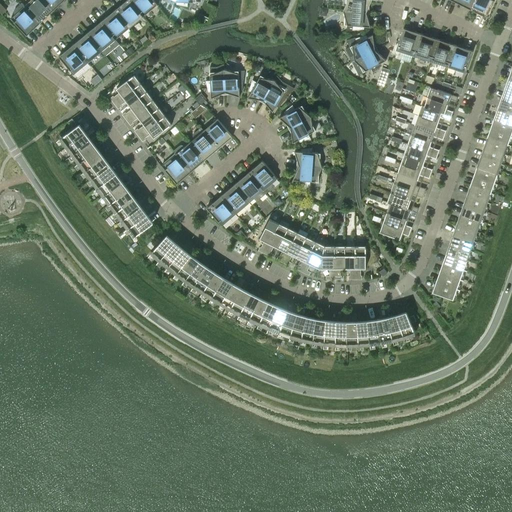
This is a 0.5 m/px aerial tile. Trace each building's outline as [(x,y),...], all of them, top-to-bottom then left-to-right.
[(24,6),(40,23),(53,10),(43,0),(30,0),(25,5),(24,6)] [(43,0),(53,10),(64,0),(43,0)] [(143,16),(129,0),(126,0),(114,10),(129,28),(143,16)] [(129,0),(143,16),(158,4),(157,4),(153,0),(129,0)] [(346,0),(346,3),(343,10),(369,12),(369,6),(371,0),(346,0)] [(453,0),(454,1),(470,9),(473,0),(453,0)] [(473,0),(470,9),(486,17),(494,0),(473,0)] [(24,6),(25,5),(22,2),(15,9),(14,10),(14,11),(14,12),(15,13),(15,14),(11,18),(27,35),(40,23),(24,6)] [(129,28),(114,10),(101,21),(116,39),(129,28)] [(369,12),(343,10),(345,17),(344,24),(347,25),(347,29),(348,29),(353,28),(353,30),(360,29),(361,26),(370,27),(368,18),(369,12)] [(116,39),(101,21),(87,33),(102,51),(116,39)] [(397,50),(395,57),(410,62),(412,55),(414,56),(421,33),(403,28),(396,50),(397,50)] [(102,51),(87,33),(73,44),(88,62),(102,51)] [(438,39),(421,33),(414,56),(431,61),(438,39)] [(346,48),(353,61),(377,48),(374,43),(373,34),(364,39),(363,36),(355,38),(355,37),(346,40),(350,46),(346,48)] [(448,67),(455,45),(438,39),(431,61),(448,67)] [(88,62),(73,44),(59,56),(74,74),(88,62)] [(473,50),(455,45),(448,67),(466,73),(473,50)] [(377,48),(353,61),(359,74),(371,68),(373,72),(379,67),(377,64),(386,60),(380,54),(377,48)] [(210,80),(206,80),(207,88),(211,88),(211,98),(219,94),(225,94),(224,69),(224,64),(217,67),(210,67),(210,72),(210,80)] [(224,69),(225,94),(232,94),(240,96),(239,87),(243,86),(245,70),(231,71),(224,69)] [(114,103),(141,83),(135,74),(117,88),(121,94),(115,98),(113,95),(110,98),(114,103)] [(256,99),(262,102),(274,79),(267,78),(261,74),(256,82),(252,80),(250,87),(253,89),(248,97),(256,99)] [(275,80),(274,79),(262,102),(267,105),(273,111),(278,103),(281,104),(295,88),(282,81),(278,76),(275,80)] [(125,99),(129,105),(147,91),(141,83),(114,103),(118,109),(121,106),(119,103),(125,99)] [(428,97),(448,104),(450,99),(456,101),(458,96),(451,94),(437,89),(431,87),(428,97)] [(511,90),(504,88),(501,98),(511,101),(511,90)] [(122,114),(126,119),(153,99),(147,91),(129,105),(133,110),(127,114),(125,112),(122,114)] [(201,93),(195,98),(197,99),(196,100),(200,105),(206,100),(207,99),(201,93)] [(153,99),(126,119),(130,125),(134,122),(131,120),(137,115),(141,121),(159,107),(163,105),(156,97),(153,99)] [(448,104),(428,97),(424,106),(422,105),(421,105),(451,116),(453,111),(446,109),(448,104)] [(511,112),(511,101),(501,98),(497,107),(511,112)] [(289,128),(311,116),(306,111),(302,105),(295,109),(292,104),(286,109),(288,112),(279,117),(286,123),(289,128)] [(451,116),(421,105),(418,115),(438,122),(440,117),(450,120),(451,116)] [(134,130),(138,136),(165,115),(159,107),(141,121),(145,126),(140,131),(138,128),(134,130)] [(511,112),(497,107),(494,117),(511,123),(511,112)] [(194,110),(190,114),(194,119),(198,116),(194,110)] [(172,124),(165,115),(138,136),(143,141),(146,139),(144,136),(149,132),(154,138),(172,124)] [(438,122),(418,115),(415,124),(444,135),(446,130),(436,127),(438,122)] [(311,116),(289,128),(291,134),(293,142),(302,138),(303,141),(311,138),(308,134),(316,130),(312,123),(311,116)] [(511,134),(511,131),(511,123),(494,117),(491,126),(511,134)] [(201,127),(218,148),(233,136),(217,118),(203,130),(201,127)] [(60,138),(67,146),(86,131),(80,123),(60,138)] [(410,123),(406,132),(411,134),(431,141),(433,136),(443,139),(444,135),(415,124),(414,125),(410,123)] [(491,126),(487,136),(508,143),(511,134),(491,126)] [(218,148),(201,127),(195,132),(194,133),(193,134),(193,135),(193,136),(194,137),(194,138),(190,142),(205,160),(218,148)] [(67,146),(73,154),(92,140),(86,131),(67,146)] [(408,144),(438,154),(439,150),(429,146),(431,141),(411,134),(408,144)] [(504,153),(508,143),(487,136),(484,146),(504,153)] [(73,154),(79,162),(98,148),(92,140),(73,154)] [(173,150),(176,153),(191,171),(205,160),(190,142),(185,146),(184,145),(183,144),(182,144),(181,144),(180,145),(179,145),(173,150)] [(404,153),(424,160),(426,155),(436,159),(438,154),(408,144),(404,153)] [(484,146),(480,155),(501,163),(504,153),(484,146)] [(297,159),(296,165),(322,167),(320,160),(321,152),(312,152),(312,147),(305,148),(304,151),(295,151),(297,159)] [(79,162),(85,171),(105,156),(98,148),(79,162)] [(191,171),(176,153),(162,165),(177,183),(191,171)] [(431,174),(432,169),(423,165),(424,160),(404,153),(401,163),(431,174)] [(498,172),(501,163),(480,155),(477,165),(498,172)] [(85,171),(91,179),(111,164),(105,156),(85,171)] [(262,160),(248,172),(266,193),(273,187),(273,186),(274,185),(274,184),(273,183),(273,182),(277,178),(262,160)] [(397,173),(418,180),(420,174),(429,178),(431,174),(401,163),(397,173)] [(91,179),(97,187),(117,172),(111,164),(91,179)] [(322,167),(296,165),(296,171),(293,179),(302,180),(302,183),(310,185),(310,181),(319,181),(319,173),(322,167)] [(477,165),(474,175),(494,182),(498,172),(477,165)] [(97,187),(103,195),(123,181),(117,172),(97,187)] [(234,184),(250,202),(254,198),(255,198),(256,199),(257,199),(258,199),(259,199),(266,193),(248,172),(234,184)] [(394,182),(424,193),(426,188),(416,185),(418,180),(397,173),(394,182)] [(470,184),(491,192),(494,182),(474,175),(470,184)] [(103,195),(110,203),(129,189),(123,181),(103,195)] [(391,192),(411,199),(413,194),(422,197),(424,193),(394,182),(391,192)] [(221,195),(236,213),(250,202),(234,184),(221,195)] [(470,184),(467,194),(487,201),(491,192),(470,184)] [(110,203),(116,212),(135,197),(129,189),(110,203)] [(387,202),(417,212),(419,208),(409,204),(411,199),(391,192),(387,202)] [(484,211),(487,201),(467,194),(463,204),(484,211)] [(236,213),(221,195),(207,207),(222,225),(236,213)] [(116,212),(122,220),(141,205),(135,197),(116,212)] [(387,212),(407,219),(409,214),(416,217),(417,212),(387,202),(390,203),(387,212)] [(463,204),(460,213),(481,221),(484,211),(463,204)] [(122,220),(128,228),(147,213),(141,205),(122,220)] [(383,222),(410,231),(412,227),(405,224),(407,219),(387,212),(383,222)] [(154,222),(147,213),(128,228),(134,236),(154,222)] [(477,230),(481,221),(460,213),(456,223),(477,230)] [(264,253),(281,219),(279,223),(270,218),(260,238),(266,241),(263,248),(260,246),(258,250),(264,253)] [(290,224),(281,219),(264,253),(270,256),(272,252),(269,251),(272,244),(278,247),(290,224)] [(410,231),(383,222),(380,232),(387,234),(400,239),(402,233),(409,236),(410,231)] [(456,223),(453,233),(474,240),(477,230),(456,223)] [(276,259),(282,262),(297,232),(288,227),(290,224),(278,247),(284,250),(281,257),(278,255),(276,259)] [(298,232),(297,232),(282,262),(289,265),(290,261),(287,260),(290,253),(297,256),(308,233),(299,228),(298,232)] [(241,230),(236,233),(241,239),(246,236),(241,230)] [(296,264),(295,268),(301,271),(316,241),(317,237),(308,233),(297,256),(303,259),(300,266),(296,264)] [(453,233),(450,242),(470,249),(474,240),(453,233)] [(151,252),(160,260),(175,241),(167,234),(151,252)] [(355,240),(355,245),(355,279),(362,279),(362,275),(359,275),(359,268),(366,268),(366,240),(355,240)] [(168,266),(183,247),(175,241),(160,260),(168,266)] [(325,245),(316,241),(301,271),(305,273),(309,275),(311,271),(305,269),(309,262),(320,268),(325,245)] [(335,245),(335,279),(342,279),(342,275),(338,275),(338,268),(345,268),(345,245),(344,245),(344,244),(344,242),(342,241),(338,241),(336,242),(335,244),(335,245)] [(450,242),(446,252),(467,259),(470,249),(450,242)] [(335,279),(335,245),(325,245),(320,268),(332,268),(332,275),(326,275),(326,279),(330,279),(335,279)] [(355,279),(355,245),(345,245),(345,268),(352,268),(352,275),(348,275),(348,279),(355,279)] [(176,273),(191,253),(183,247),(168,266),(176,273)] [(446,252),(443,261),(464,269),(467,259),(446,252)] [(185,279),(199,259),(191,253),(176,273),(185,279)] [(194,286),(207,265),(199,259),(185,279),(194,286)] [(443,261),(439,271),(460,278),(464,269),(443,261)] [(203,292),(216,271),(207,265),(194,286),(203,292)] [(212,297),(224,276),(216,271),(203,292),(212,297)] [(439,271),(436,281),(457,288),(460,278),(439,271)] [(221,303),(233,282),(224,276),(212,297),(221,303)] [(453,298),(457,288),(436,281),(432,291),(453,298)] [(230,308),(242,287),(233,282),(221,303),(230,308)] [(240,313),(251,292),(242,287),(230,308),(240,313)] [(249,318),(260,296),(251,292),(240,313),(249,318)] [(259,323),(269,301),(260,296),(249,318),(259,323)] [(269,327),(278,305),(269,301),(259,323),(269,327)] [(279,332),(288,309),(278,305),(269,327),(279,332)] [(290,335),(297,312),(288,309),(279,332),(290,335)] [(396,313),(405,337),(415,333),(407,310),(396,313)] [(301,339),(307,315),(297,312),(290,335),(301,339)] [(405,337),(396,313),(387,316),(393,340),(405,337)] [(313,341),(317,317),(307,315),(301,339),(313,341)] [(393,340),(387,316),(377,318),(382,342),(393,340)] [(324,343),(327,319),(317,317),(313,341),(324,343)] [(382,342),(377,318),(367,319),(370,344),(382,342)] [(336,344),(337,320),(327,319),(324,343),(336,344)] [(370,344),(367,319),(357,320),(359,344),(370,344)] [(347,345),(347,320),(337,320),(336,344),(347,345)] [(359,344),(357,320),(347,320),(347,345),(359,344)]
